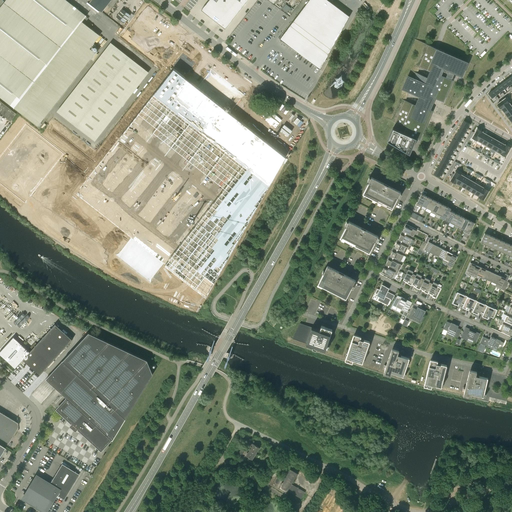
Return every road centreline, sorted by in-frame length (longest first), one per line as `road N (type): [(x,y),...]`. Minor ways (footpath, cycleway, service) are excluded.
road 1 (primary): [(127,511),(336,144)]
road 2 (tertiary): [(331,124),(158,0)]
road 3 (unclassified): [(410,511),(234,422)]
road 4 (residential): [(502,373),(343,327)]
road 5 (residential): [(370,273),(511,340)]
road 6 (unclassified): [(0,492),(36,420),(0,376)]
road 7 (residential): [(511,271),(400,217)]
